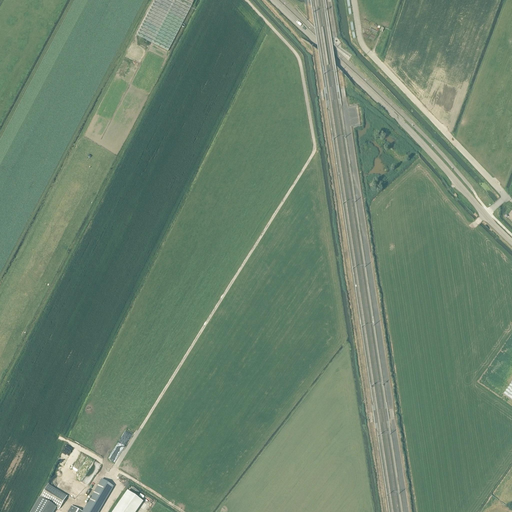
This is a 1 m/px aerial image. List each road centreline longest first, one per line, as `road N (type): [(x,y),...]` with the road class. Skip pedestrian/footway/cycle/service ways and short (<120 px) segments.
road 1 (secondary): [(511,242),(272,0)]
road 2 (track): [(369,412),(322,101)]
